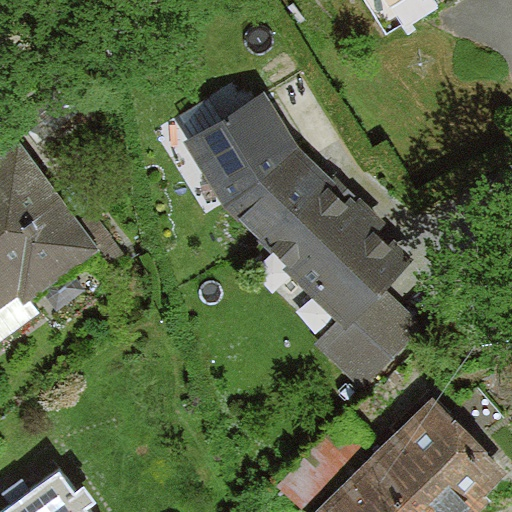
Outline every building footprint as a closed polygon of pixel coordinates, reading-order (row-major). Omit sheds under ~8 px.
[(379,291),(407,261),(297,151),(266,101),(193,146),(230,205),(347,322),(324,346),(363,385),(417,327),(379,291)] [(29,145),(0,165),(0,315),(26,297),(30,302),(104,249),(29,145)] [(445,405),(383,465),(428,511),(479,511),(492,500),(488,497),(511,474),(445,405)] [(428,511),(383,465),(334,511),(428,511)] [(4,511),(87,511),(86,509),(95,502),(84,487),(76,494),(59,471),(4,511)]
